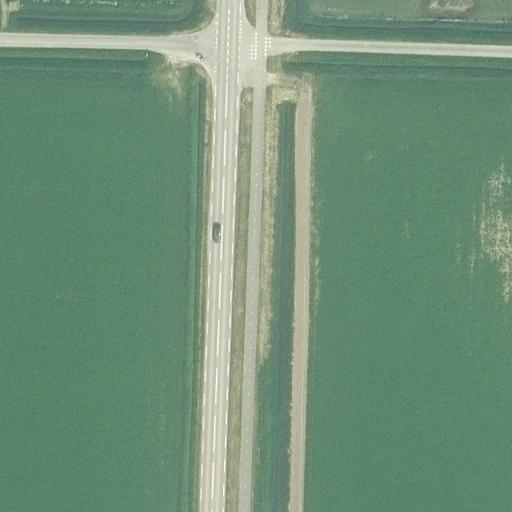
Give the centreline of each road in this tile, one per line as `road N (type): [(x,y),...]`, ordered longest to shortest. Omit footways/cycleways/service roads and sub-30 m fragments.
road 1 (secondary): [(214,511),(228,46)]
road 2 (unclassified): [(511,51),(228,46)]
road 3 (unclassified): [(228,46),(0,39)]
